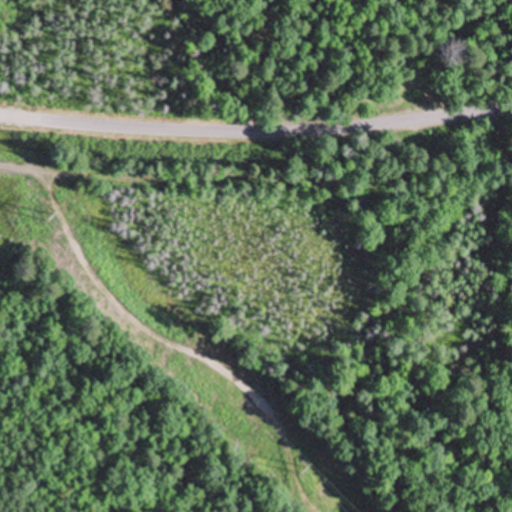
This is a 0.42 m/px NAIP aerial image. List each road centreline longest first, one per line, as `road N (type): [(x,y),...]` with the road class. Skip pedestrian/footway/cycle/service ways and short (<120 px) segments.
road 1 (residential): [(511,109),(252,135),(0,116)]
road 2 (track): [(0,167),(304,182),(511,162)]
